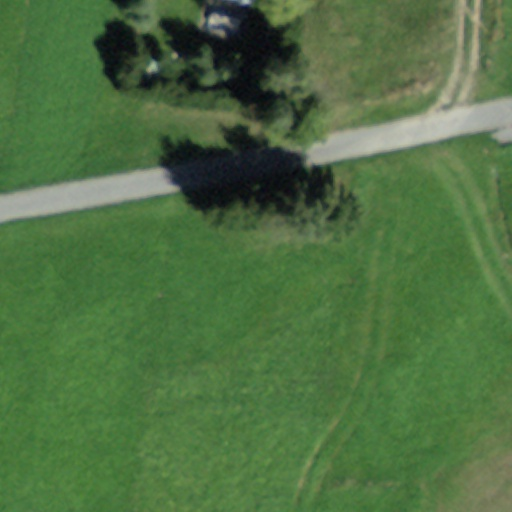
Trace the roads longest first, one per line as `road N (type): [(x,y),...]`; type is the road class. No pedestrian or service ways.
road 1 (track): [(0,200),(511,108)]
road 2 (track): [(470,0),(452,122)]
